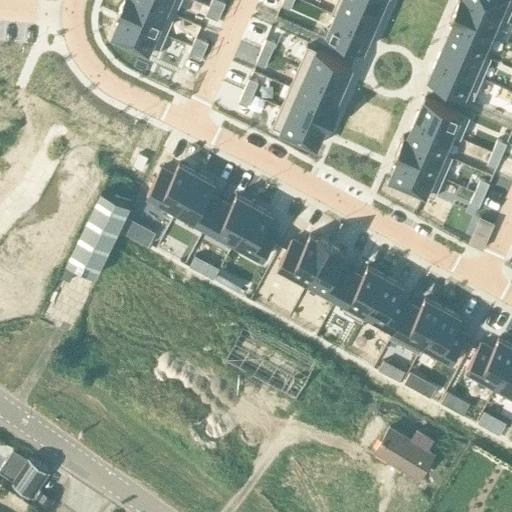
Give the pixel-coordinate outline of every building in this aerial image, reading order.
[(147,0),(122,0),(117,11),(166,32),(171,20),(175,12),(147,0)] [(147,0),(175,12),(180,0),(147,0)] [(225,0),(210,0),(209,3),(222,9),(225,0)] [(335,0),(331,10),(372,27),(380,7),(363,0),(335,0)] [(470,0),(457,0),(451,15),(495,34),(503,15),(508,17),(508,16),(470,0)] [(511,0),(470,0),(508,16),(509,15),(511,7),(511,0)] [(209,3),(205,12),(218,18),(222,9),(209,3)] [(335,13),(327,32),(363,48),(372,27),(331,10),(331,11),(335,13)] [(121,13),(112,33),(122,37),(120,41),(137,49),(139,44),(157,53),(166,32),(117,11),(121,13)] [(454,17),(446,36),(491,56),(491,55),(487,53),(493,39),(495,34),(451,15),(450,16),(454,17)] [(196,34),(192,43),(204,49),(208,40),(196,34)] [(266,36),(261,48),(270,52),(275,40),(266,36)] [(446,36),(438,56),(482,76),(491,56),(446,36)] [(192,43),(188,52),(200,57),(204,49),(192,43)] [(306,47),(298,64),(343,84),(352,63),(307,43),(306,47)] [(261,48),(256,60),(265,64),(270,52),(261,48)] [(438,56),(429,77),(473,96),(482,76),(438,56)] [(298,64),(289,84),(338,105),(338,104),(334,102),(343,84),(298,64)] [(249,75),(244,88),(253,92),(258,79),(249,75)] [(289,84),(281,104),(329,125),(338,105),(289,84)] [(244,88),(238,100),(248,104),(253,92),(244,88)] [(425,95),(416,116),(461,135),(470,114),(425,95)] [(278,110),(272,124),(290,132),(288,137),(305,144),(307,140),(316,144),(325,124),(329,126),(329,125),(281,104),(278,110)] [(404,133),(403,134),(452,155),(452,154),(444,150),(448,140),(451,132),(460,136),(461,135),(416,116),(408,134),(404,133)] [(403,134),(395,154),(443,175),(452,155),(403,134)] [(497,137),(492,149),(501,153),(506,141),(497,137)] [(492,149),(487,161),(496,165),(501,153),(492,149)] [(398,156),(390,176),(399,180),(398,184),(414,191),(416,187),(425,192),(434,195),(441,179),(443,175),(395,154),(394,154),(398,156)] [(161,165),(147,191),(177,207),(197,170),(179,160),(173,171),(161,165)] [(197,170),(177,207),(206,223),(220,197),(209,191),(215,180),(197,170)] [(480,176),(475,188),(484,192),(489,180),(480,176)] [(101,188),(67,260),(96,273),(130,202),(101,188)] [(475,188),(469,201),(478,205),(484,192),(475,188)] [(220,197),(206,223),(234,239),(255,202),(237,192),(231,203),(220,197)] [(255,202),(234,239),(264,255),(279,229),(267,222),(273,211),(255,202)] [(292,236),(278,263),(308,279),(330,238),(319,232),(317,236),(310,232),(304,243),(292,236)] [(330,238),(308,279),(337,294),(351,268),(340,262),(346,251),(339,248),(341,244),(330,238)] [(351,268),(337,294),(347,300),(343,309),(361,319),(388,269),(377,263),(375,267),(368,263),(362,274),(351,268)] [(388,269),(361,319),(362,319),(364,315),(391,330),(389,334),(390,334),(408,300),(398,294),(404,283),(397,279),(399,275),(388,269)] [(99,271),(83,305),(91,310),(86,319),(92,323),(89,328),(103,337),(125,300),(104,288),(110,278),(99,271)] [(408,300),(390,334),(418,350),(445,301),(434,295),(432,298),(425,295),(419,306),(408,300)] [(125,300),(103,337),(118,345),(121,340),(127,344),(133,334),(141,340),(154,318),(125,300)] [(445,301),(418,350),(419,350),(421,346),(450,362),(467,332),(455,325),(461,314),(454,310),(456,307),(445,301)] [(163,344),(147,366),(170,383),(201,340),(168,316),(153,337),(163,344)] [(481,339),(464,370),(494,386),(511,352),(511,337),(508,335),(506,338),(499,335),(493,346),(481,339)] [(208,376),(196,393),(215,407),(242,370),(214,350),(200,370),(208,376)] [(511,352),(494,386),(511,395),(511,352)] [(242,370),(215,407),(235,421),(247,405),(255,410),(269,390),(242,370)] [(272,423),(256,445),(279,462),(310,420),(277,396),(262,416),(272,423)] [(411,438),(390,425),(375,450),(419,476),(434,452),(427,448),(432,438),(417,429),(411,438)] [(317,456),(305,472),(325,486),(351,449),(324,429),(309,450),(317,456)] [(478,430),(472,439),(482,446),(488,436),(478,430)] [(488,436),(482,446),(493,452),(499,442),(488,436)] [(499,442),(493,452),(504,458),(510,448),(499,442)] [(351,449),(325,486),(344,500),(356,484),(364,490),(379,469),(351,449)]
